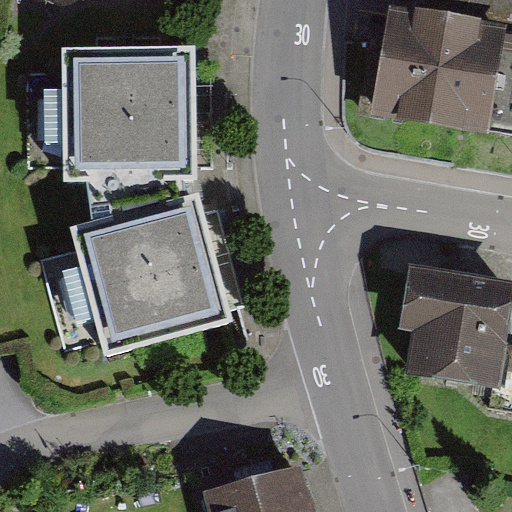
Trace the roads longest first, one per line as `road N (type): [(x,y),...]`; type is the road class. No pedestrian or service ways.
road 1 (residential): [(345,392),(87,438),(0,491)]
road 2 (residential): [(511,227),(360,206),(296,214)]
road 3 (residential): [(299,0),(288,118),(296,214)]
road 4 (residential): [(296,214),(345,392)]
road 5 (residential): [(345,392),(379,511)]
